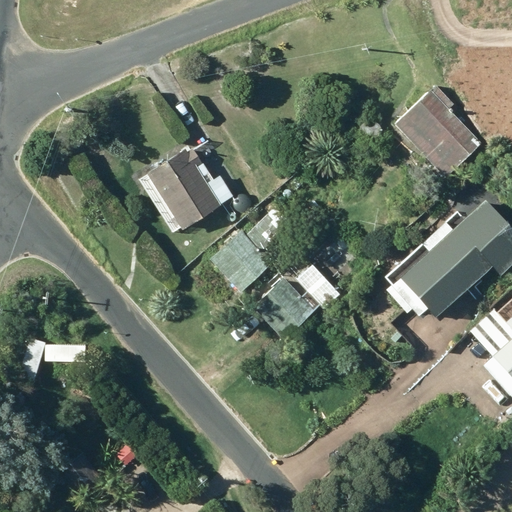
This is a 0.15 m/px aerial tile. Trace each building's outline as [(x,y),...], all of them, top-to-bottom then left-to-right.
[(441,179),(477,144),(444,110),(448,106),(428,87),(389,125),(441,179)] [(140,175),(176,231),(228,198),(218,181),(233,170),(236,175),(247,168),(255,180),(259,177),(245,154),(226,167),(208,140),(188,153),(187,151),(182,155),(179,150),(140,175)] [(511,261),(511,237),(481,202),(443,234),(436,226),(417,242),(424,250),(390,280),(394,284),(385,292),(408,319),(418,311),(425,320),(486,268),(494,277),(511,261)] [(204,261),(234,294),(298,235),(272,208),(240,237),(236,232),(204,261)] [(321,283),(307,268),(296,278),(310,293),(321,283)] [(246,310),(277,342),(313,307),(305,299),(300,304),(277,280),(246,310)] [(511,309),(497,323),(488,313),(467,332),(488,356),(483,360),(487,365),(478,372),(496,394),(506,386),(510,391),(511,389),(511,309)] [(34,374),(41,341),(26,338),(18,371),(34,374)] [(105,481),(79,455),(51,482),(77,508),(105,481)]
